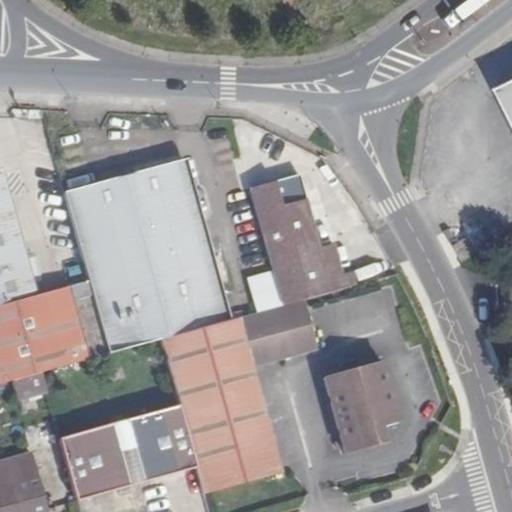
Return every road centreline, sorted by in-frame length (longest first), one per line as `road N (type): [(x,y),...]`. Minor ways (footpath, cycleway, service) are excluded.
road 1 (unclassified): [(356,105),(468,347),(505,484)]
road 2 (unclassified): [(356,105),(396,92),(511,10)]
road 3 (unclassified): [(154,81),(15,0)]
road 4 (unclassified): [(154,81),(1,74)]
road 5 (unclassified): [(443,0),(341,68)]
